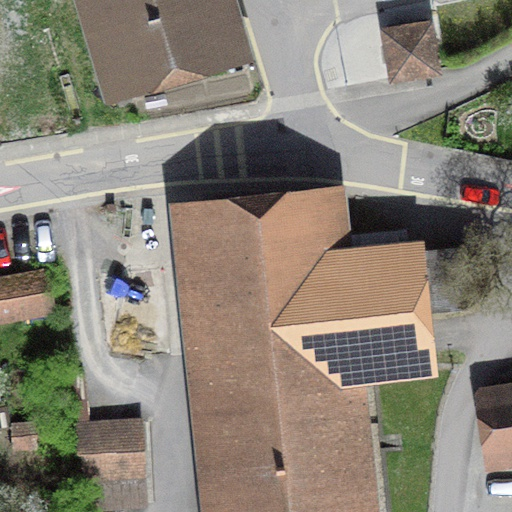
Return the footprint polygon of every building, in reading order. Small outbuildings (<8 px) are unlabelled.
[(242,0),(87,0),(116,105),(261,67),(242,0)] [(388,38),(397,88),(446,79),(437,29),(388,38)] [(353,194),(180,211),(209,511),(383,511),(371,390),(445,383),(432,250),(359,257),(353,194)] [(50,277),(0,286),(0,331),(58,321),(50,277)] [(511,467),(511,406),(491,409),(498,469),(511,467)] [(143,428),(83,433),(88,488),(148,483),(143,428)]
